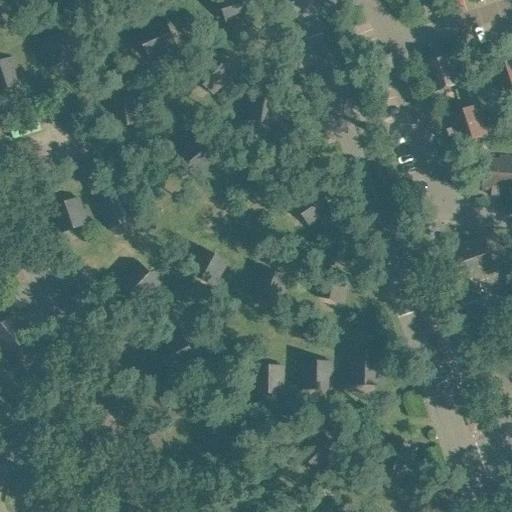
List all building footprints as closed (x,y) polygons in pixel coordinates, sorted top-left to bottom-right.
[(221,0),(229,29),(246,25),(245,20),(256,17),(251,0),(221,0)] [(139,33),(152,63),(169,56),(167,52),(178,48),(165,18),(152,24),(153,27),(139,33)] [(38,42),(47,69),(76,59),(67,32),(38,42)] [(430,79),(435,94),(467,83),(461,65),(457,66),(453,54),(420,65),(425,81),(430,79)] [(194,75),(215,95),(234,74),(213,55),(194,75)] [(496,79),(500,92),(511,88),(511,55),(487,64),(492,80),(496,79)] [(0,62),(0,90),(23,82),(14,57),(0,62)] [(247,119),(281,126),(284,111),(280,110),(283,98),(247,91),(244,106),(249,107),(247,119)] [(110,100),(116,130),(144,125),(139,95),(110,100)] [(446,116),(455,143),(488,132),(484,121),(488,119),(483,103),(446,116)] [(177,156),(200,182),(211,172),(208,169),(219,160),(197,134),(186,144),(188,147),(177,156)] [(481,191),(511,193),(511,155),(500,154),(499,159),(485,157),(481,191)] [(296,205),(312,230),(324,222),(322,219),(334,211),(319,187),(307,194),(309,197),(296,205)] [(103,216),(108,230),(140,218),(134,204),(131,205),(127,192),(94,204),(99,217),(103,216)] [(57,223),(62,235),(93,222),(87,207),(85,209),(80,197),(49,209),(55,224),(57,223)] [(457,286),(459,291),(489,280),(488,276),(497,273),(485,235),(437,250),(450,288),(457,286)] [(189,272),(220,290),(228,276),(223,273),(230,263),(201,246),(193,259),(196,261),(189,272)] [(121,285),(144,308),(157,295),(154,292),(162,284),(138,260),(128,270),(132,274),(121,285)] [(252,294),(281,305),(290,279),(262,268),(252,294)] [(316,297),(346,303),(352,275),(322,269),(316,297)] [(0,327),(0,344),(10,355),(33,335),(15,314),(0,327)] [(157,348),(173,378),(189,370),(187,366),(197,361),(181,331),(169,337),(171,341),(157,348)] [(352,385),(386,385),(386,370),(382,370),(382,357),(347,357),(347,371),(352,371),(352,385)] [(304,389),(337,390),(338,375),(333,375),(334,362),(299,361),(299,375),(305,375),(304,389)] [(256,383),(256,394),(289,393),(289,378),(286,378),(285,365),(252,366),(252,383),(256,383)] [(197,425),(205,454),(235,445),(227,416),(197,425)] [(298,448),(323,476),(345,457),(320,428),(298,448)] [(133,444),(147,470),(176,456),(163,429),(133,444)] [(62,450),(82,474),(104,456),(84,432),(62,450)] [(383,466),(412,477),(419,462),(414,460),(419,449),(388,436),(382,450),(388,452),(383,466)] [(113,511),(144,511),(130,497),(113,511)]
